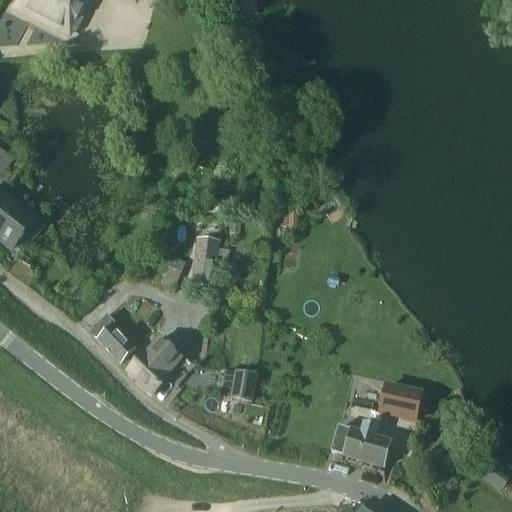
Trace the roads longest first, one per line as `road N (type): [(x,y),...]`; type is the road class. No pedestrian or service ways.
road 1 (residential): [(0,276),(234,466)]
road 2 (tertiary): [(234,466),(145,442),(0,336)]
road 3 (tertiary): [(396,511),(342,485),(234,466)]
